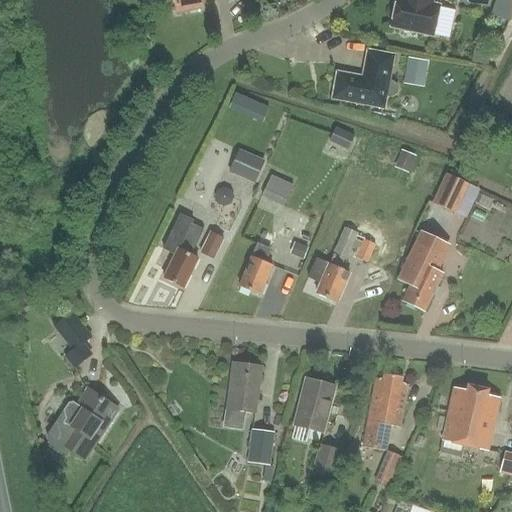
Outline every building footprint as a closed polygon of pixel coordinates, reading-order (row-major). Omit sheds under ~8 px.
[(174,0),(177,13),(202,8),(200,0),(174,0)] [(396,0),(390,27),(433,37),(440,6),(433,4),(433,0),(396,0)] [(511,16),(511,0),(498,0),(495,12),(511,16)] [(389,80),(394,56),(368,51),(363,78),(338,73),(333,99),(384,108),(386,96),(389,97),(392,97),(394,96),(397,94),(399,91),(399,87),(397,84),(394,82),(392,81),(389,80)] [(407,78),(427,81),(429,63),(430,63),(429,63),(410,59),(409,60),(407,78)] [(250,119),(262,124),(268,109),(257,104),(250,119)] [(253,183),(263,160),(238,149),(228,173),(253,183)] [(409,174),(416,157),(402,151),(395,168),(409,174)] [(455,214),(468,186),(446,175),(432,203),(455,214)] [(293,187),(281,181),(271,176),(262,197),(284,207),(293,187)] [(179,216),(162,251),(174,257),(163,279),(183,289),(198,259),(191,256),(203,230),(191,225),(192,222),(179,216)] [(356,241),(349,256),(377,269),(387,248),(376,243),(375,245),(357,237),(358,235),(345,229),(342,235),(356,241)] [(449,246),(421,232),(398,280),(410,286),(402,302),(424,313),(443,274),(437,272),(449,246)] [(213,259),(223,240),(210,234),(201,253),(213,259)] [(316,260),(308,280),(320,285),(316,295),(337,304),(350,273),(341,269),(345,259),(347,260),(355,242),(341,236),(333,254),(334,255),(329,265),(316,260)] [(260,296),(273,266),(265,263),(270,250),(258,245),(239,288),(260,296)] [(75,368),(91,356),(82,344),(91,338),(70,312),(52,327),(72,353),(66,357),(75,368)] [(213,418),(211,435),(222,437),(224,427),(240,429),(241,413),(256,414),(262,366),(233,362),(226,420),(213,418)] [(400,428),(408,385),(401,384),(402,377),(383,374),(382,382),(376,381),(363,445),(386,448),(390,427),(400,428)] [(323,433),(334,386),(306,379),(291,442),(306,446),(310,430),(323,433)] [(488,451),(500,397),(487,395),(488,389),(469,385),(467,390),(454,387),(440,453),(462,458),(464,445),(488,451)] [(119,411),(86,389),(77,404),(73,402),(69,403),(64,410),(65,415),(68,417),(65,423),(66,424),(65,424),(59,421),(49,436),(85,461),(119,411)] [(270,465),(274,434),(252,431),(248,462),(270,465)] [(342,451),(319,445),(311,475),(333,481),(342,451)] [(402,460),(387,453),(375,483),(390,490),(402,460)] [(499,475),(511,477),(511,454),(505,453),(499,475)]
